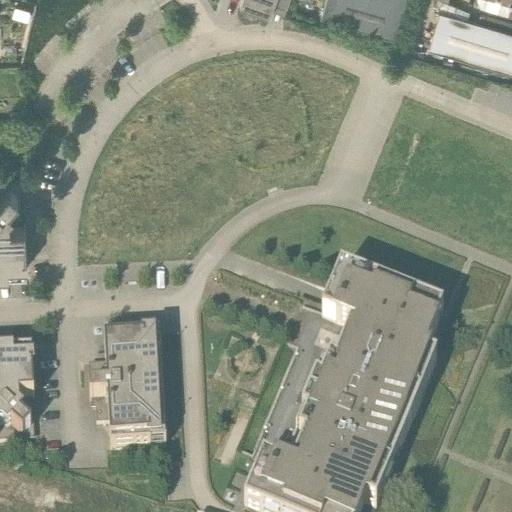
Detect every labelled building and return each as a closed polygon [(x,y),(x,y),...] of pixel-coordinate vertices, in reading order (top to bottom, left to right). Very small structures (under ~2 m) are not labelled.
[(240,0),(240,3),(269,13),(273,2),(286,7),(288,0),(240,0)] [(325,0),(319,20),(398,42),(409,0),(325,0)] [(511,0),(477,0),(480,9),(511,17),(511,0)] [(14,19),(30,25),(33,13),(17,8),(14,19)] [(511,32),(467,19),(438,10),(428,49),(511,72),(511,32)] [(0,272),(3,272),(3,270),(27,269),(24,223),(17,223),(16,205),(12,201),(19,194),(9,186),(3,193),(0,189),(0,272)] [(447,313),(341,270),(322,317),(355,333),(337,380),(328,376),(309,420),(317,423),(297,471),(263,458),(243,505),(259,511),(365,511),(368,507),(377,511),(439,358),(430,354),(447,313)] [(104,339),(106,370),(93,371),(94,390),(89,390),(90,403),(95,402),(96,426),(109,425),(110,451),(150,449),(150,448),(166,448),(165,437),(166,437),(164,400),(163,400),(162,385),(163,385),(161,347),(160,347),(159,337),(144,337),(104,339)] [(26,402),(34,401),(31,355),(8,356),(8,354),(0,354),(0,443),(7,443),(16,433),(22,439),(31,430),(24,423),(27,420),(26,402)] [(81,436),(83,461),(106,459),(104,434),(81,436)]
